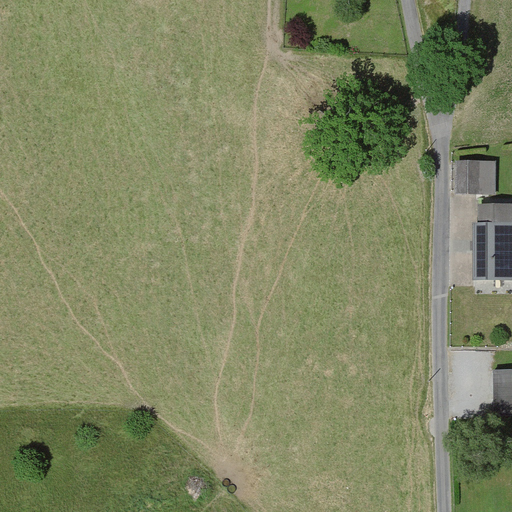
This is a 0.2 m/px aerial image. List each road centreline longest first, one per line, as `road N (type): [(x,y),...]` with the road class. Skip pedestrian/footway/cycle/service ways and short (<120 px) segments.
road 1 (residential): [(444,172),(442,511)]
road 2 (residential): [(410,0),(444,172)]
road 3 (residential): [(444,172),(463,0)]
